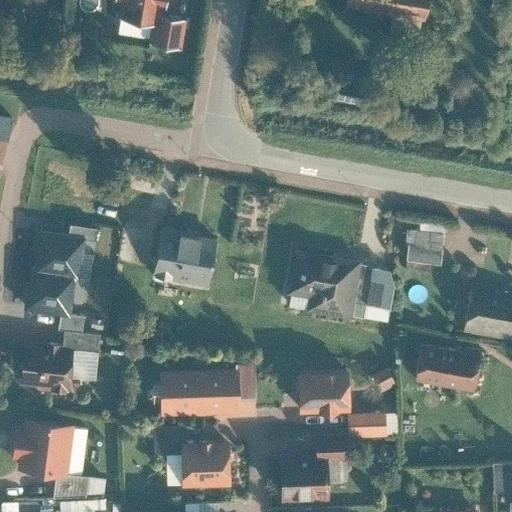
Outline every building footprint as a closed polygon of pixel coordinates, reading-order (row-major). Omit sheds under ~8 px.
[(6,0),(6,3),(23,5),(23,11),(43,14),(45,0),(6,0)] [(158,15),(160,0),(123,0),(121,18),(156,23),(158,15)] [(387,0),(347,0),(347,5),(386,12),(387,0)] [(428,0),(387,0),(386,12),(425,19),(428,0)] [(186,20),(158,15),(156,23),(153,43),(181,47),(186,20)] [(416,221),(413,244),(438,246),(441,224),(416,221)] [(85,234),(39,227),(33,269),(76,275),(80,275),(85,234)] [(216,238),(164,229),(155,275),(208,284),(216,238)] [(363,260),(295,248),(286,292),(311,296),(309,308),(353,316),(363,260)] [(396,265),(373,262),(369,297),(392,300),(396,265)] [(70,314),(76,275),(33,269),(30,268),(24,307),(70,314)] [(511,290),(474,283),(464,328),(511,337),(511,290)] [(100,331),(63,327),(61,345),(98,349),(100,331)] [(74,349),(25,344),(20,385),(69,391),(74,349)] [(463,352),(422,344),(415,377),(477,389),(485,349),(465,345),(463,352)] [(384,366),(370,373),(377,388),(392,381),(384,366)] [(238,368),(161,370),(162,414),(239,413),(238,368)] [(349,372),(301,372),(301,409),(349,409),(349,372)] [(384,409),(349,409),(349,433),(384,433),(384,409)] [(66,471),(73,424),(22,416),(15,464),(55,470),(66,471)] [(177,423),(153,424),(153,452),(178,452),(177,423)] [(342,432),(316,432),(316,457),(328,457),(343,456),(342,432)] [(229,442),(183,442),(184,485),(230,485),(229,442)] [(316,457),(283,458),(284,499),(329,498),(328,457),(316,457)] [(511,459),(492,460),(492,488),(511,487),(511,459)] [(66,471),(55,470),(50,496),(85,494),(87,475),(66,471)] [(92,509),(92,511),(105,511),(106,497),(67,500),(68,510),(92,509)]
